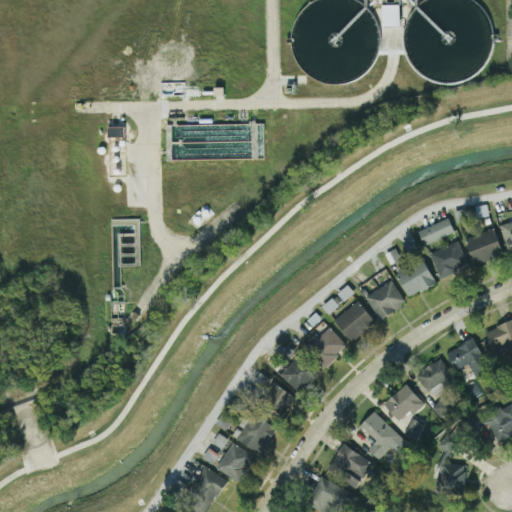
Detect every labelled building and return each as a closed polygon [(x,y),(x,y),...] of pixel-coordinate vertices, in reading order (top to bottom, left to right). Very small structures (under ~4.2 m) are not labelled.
[(383,25),(400,24),(400,2),(383,2),(383,25)] [(454,230),(448,217),(418,230),(424,244),(454,230)] [(506,249),(511,247),(511,218),(500,221),(506,249)] [(465,238),(475,264),(504,253),(493,226),(465,238)] [(467,265),(458,240),(430,251),(439,276),(467,265)] [(396,272),(409,296),(436,281),(422,257),(396,272)] [(380,318),(406,301),(391,278),(365,295),(380,318)] [(334,318),(352,340),(376,321),(357,299),(334,318)] [(511,317),(484,331),(494,352),(504,348),(508,357),(511,355),(511,317)] [(347,345),(329,325),(308,345),(326,365),(347,345)] [(446,351),(456,369),(468,363),(476,377),(491,369),(473,336),(446,351)] [(301,392),(322,369),(301,350),(280,373),(301,392)] [(457,379),(439,356),(417,373),(435,397),(457,379)] [(284,415),(297,398),(274,380),(261,396),(284,415)] [(423,404),(409,383),(384,400),(397,421),(423,404)] [(431,406),(440,416),(452,406),(443,395),(431,406)] [(511,433),(511,401),(500,408),(499,406),(481,415),(479,411),(470,415),(483,441),(491,437),(494,442),(511,433)] [(407,441),(374,410),(360,424),(376,439),(368,448),(379,458),(390,446),(397,452),(407,441)] [(236,437),(260,453),(277,427),(254,411),(236,437)] [(415,439),(423,422),(412,417),(404,434),(415,439)] [(436,490),(464,492),(465,463),(451,462),(453,434),(439,434),(438,463),(442,463),(441,475),(436,474),(436,490)] [(254,454),(231,441),(216,467),(239,480),(254,454)] [(326,468),(355,488),(373,462),(344,442),(326,468)] [(203,511),(227,480),(207,465),(183,500),(199,511),(203,511)] [(325,511),(330,511),(334,505),(348,511),(357,495),(321,475),(306,502),(325,511)]
